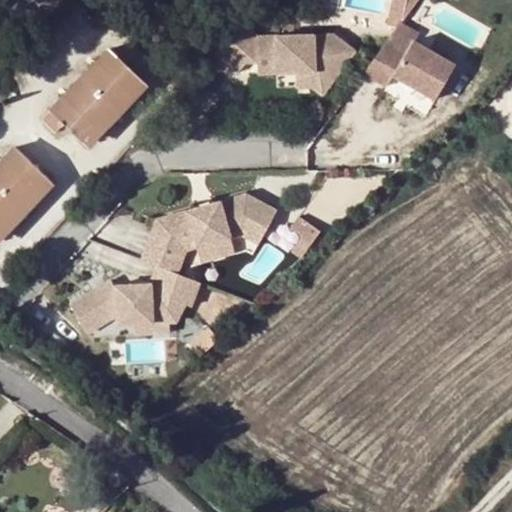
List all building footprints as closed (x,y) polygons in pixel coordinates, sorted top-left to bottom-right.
[(394,0),(391,25),(400,26),(419,0),(394,0)] [(242,25),(216,53),(238,73),(247,64),(258,64),(266,64),(267,74),(295,73),(317,71),(331,82),(354,51),(331,34),(256,38),(242,25)] [(436,98),(456,63),(415,39),(407,52),(388,41),(365,72),(388,85),(394,74),(436,98)] [(135,96),(129,91),(141,78),(109,48),(95,63),(101,67),(71,101),(64,96),(51,110),(53,111),(43,121),(55,132),(65,124),(83,140),(96,127),(102,132),(135,96)] [(95,63),(64,96),(71,101),(101,67),(95,63)] [(266,64),(258,64),(258,74),(267,74),(266,64)] [(317,71),(295,73),(296,88),(312,87),(322,94),(331,82),(317,71)] [(146,83),(141,78),(129,91),(135,96),(146,83)] [(391,79),(387,87),(428,108),(432,101),(391,79)] [(88,146),(102,132),(96,127),(83,140),(88,146)] [(8,166),(0,174),(0,228),(1,227),(7,232),(41,196),(35,191),(48,178),(16,147),(2,161),(8,166)] [(53,182),(48,178),(35,191),(41,196),(53,182)] [(261,241),(279,208),(248,193),(158,218),(143,258),(179,271),(187,248),(198,245),(232,235),(244,232),(261,241)] [(237,250),(232,235),(198,245),(202,259),(237,250)] [(309,247),(301,240),(292,250),(300,257),(309,247)] [(179,271),(159,264),(152,282),(117,284),(117,288),(101,297),(96,288),(72,304),(90,332),(119,314),(120,324),(136,323),(155,321),(155,314),(171,313),(172,320),(178,320),(189,302),(194,304),(203,280),(190,275),(179,271)] [(117,283),(116,275),(96,288),(101,297),(117,288),(117,284),(117,283)] [(155,314),(155,321),(136,323),(137,334),(173,331),(172,320),(171,313),(155,314)]
